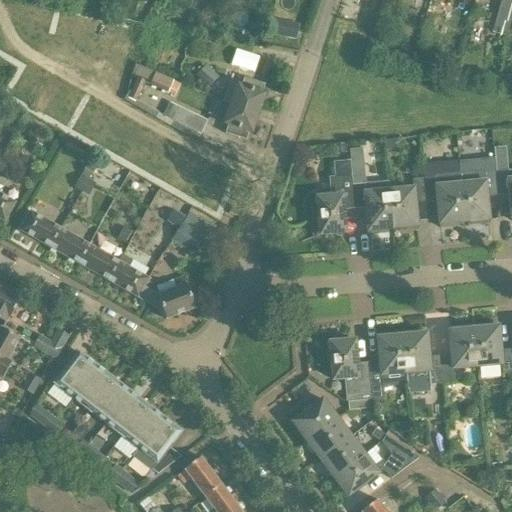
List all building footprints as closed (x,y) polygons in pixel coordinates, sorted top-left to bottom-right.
[(411,0),(406,17),(417,21),(419,16),(422,17),(427,0),(411,0)] [(511,3),(501,0),(490,38),(507,42),(511,24),(511,3)] [(300,27),(275,22),(272,37),(297,42),(300,27)] [(148,64),(159,67),(165,45),(154,42),(148,64)] [(410,61),(413,49),(402,46),(398,58),(410,61)] [(127,98),(124,103),(156,119),(158,115),(135,103),(146,81),(152,84),(151,86),(175,98),(181,86),(156,74),(155,75),(140,68),(135,77),(139,79),(129,99),(127,98)] [(221,102),(230,105),(256,114),(263,95),(259,94),(262,86),(243,80),(240,88),(228,83),(221,102)] [(221,103),(216,118),(225,121),(224,124),(228,126),(225,134),(244,140),(247,132),(250,133),(256,114),(230,105),(230,107),(221,103)] [(170,104),(163,119),(165,120),(163,123),(169,126),(171,123),(202,138),(209,122),(170,104)] [(0,158),(0,174),(1,176),(8,164),(0,158)] [(506,172),(495,173),(497,197),(508,196),(511,223),(511,222),(511,181),(507,182),(506,172)] [(484,184),(460,186),(463,223),(470,223),(471,226),(488,225),(486,198),(497,197),(495,173),(483,174),(484,184)] [(81,175),(74,187),(81,191),(88,179),(81,175)] [(318,219),(314,220),(316,237),(345,234),(342,211),(354,210),(352,186),(351,177),(328,179),(330,198),(316,199),(318,219)] [(81,191),(88,195),(95,183),(88,179),(81,191)] [(435,179),(423,180),(425,204),(437,202),(439,229),(457,228),(456,224),(463,223),(460,186),(436,188),(435,179)] [(412,190),(388,193),(392,230),(399,229),(399,233),(416,231),(414,205),(425,204),(423,180),(412,181),(412,190)] [(352,186),(354,210),(365,209),(367,236),(385,234),(384,231),(392,230),(388,193),(364,195),(363,185),(352,186)] [(0,196),(0,221),(3,223),(13,204),(0,196)] [(149,211),(129,246),(145,256),(165,221),(149,211)] [(174,212),(167,222),(179,230),(186,220),(174,212)] [(29,214),(19,232),(48,249),(59,230),(29,214)] [(191,214),(173,243),(195,257),(214,229),(191,214)] [(124,229),(117,241),(125,245),(132,233),(124,229)] [(59,230),(48,249),(77,266),(88,247),(59,230)] [(88,247),(77,266),(106,282),(117,264),(88,247)] [(117,264),(106,282),(136,299),(146,280),(117,264)] [(185,286),(156,298),(165,321),(195,310),(185,286)] [(0,290),(0,322),(3,324),(0,330),(0,329),(0,368),(6,372),(11,364),(6,361),(22,333),(6,324),(19,301),(0,290)] [(480,330),(473,331),(476,368),(500,366),(501,376),(511,374),(511,364),(511,351),(499,352),(497,325),(479,327),(480,330)] [(450,356),(439,357),(441,385),(453,384),(452,371),(476,368),(473,331),(466,331),(465,328),(448,329),(450,356)] [(39,336),(32,349),(55,361),(68,337),(57,330),(50,342),(39,336)] [(441,385),(439,357),(428,358),(425,332),(408,333),(408,337),(401,337),(405,375),(406,392),(430,390),(430,386),(441,385)] [(379,363),(367,364),(370,388),(381,387),(380,377),(405,375),(401,337),(394,338),(394,335),(376,336),(379,363)] [(353,342),(325,344),(327,362),(330,362),(332,382),(343,381),(345,404),(347,404),(359,402),(353,342)] [(354,342),(353,342),(359,402),(371,401),(370,388),(367,364),(356,365),(354,342)] [(77,356),(60,379),(77,392),(94,369),(77,356)] [(94,369),(77,392),(94,405),(112,382),(94,369)] [(41,382),(32,377),(28,384),(37,390),(41,382)] [(112,382),(94,405),(111,418),(129,395),(112,382)] [(24,392),(33,397),(37,390),(28,384),(24,392)] [(129,395),(111,418),(128,431),(146,408),(129,395)] [(320,398),(289,421),(306,443),(336,420),(320,398)] [(359,402),(360,411),(372,409),(371,401),(359,402)] [(347,404),(348,412),(360,411),(359,402),(347,404)] [(146,408),(128,431),(145,444),(163,421),(146,408)] [(50,415),(41,426),(54,436),(63,426),(50,415)] [(336,420),(306,443),(320,461),(350,438),(336,420)] [(163,421),(145,444),(162,456),(149,473),(155,478),(180,459),(168,450),(180,434),(163,421)] [(375,430),(370,437),(380,444),(385,437),(375,430)] [(385,437),(380,444),(390,450),(395,444),(385,437)] [(350,438),(320,461),(333,479),(363,456),(350,438)] [(83,441),(74,452),(87,462),(95,451),(83,441)] [(397,445),(382,469),(390,480),(418,459),(397,445)] [(363,456),(333,479),(347,498),(377,475),(363,456)] [(184,473),(178,477),(183,484),(189,480),(205,501),(222,489),(200,460),(183,472),(184,473)] [(115,466),(107,477),(120,487),(128,476),(115,466)] [(239,511),(222,489),(205,501),(212,511),(239,511)] [(435,491),(424,499),(433,511),(444,504),(435,491)] [(384,511),(377,501),(362,511),(384,511)]
